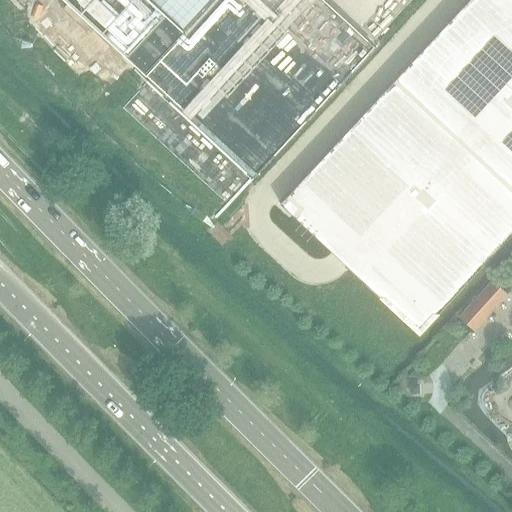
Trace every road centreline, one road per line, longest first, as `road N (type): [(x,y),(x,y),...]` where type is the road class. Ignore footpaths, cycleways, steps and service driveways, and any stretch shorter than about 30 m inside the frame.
road 1 (primary): [(335,511),(0,173)]
road 2 (primary): [(0,288),(223,511)]
road 3 (unclassified): [(119,511),(0,386)]
